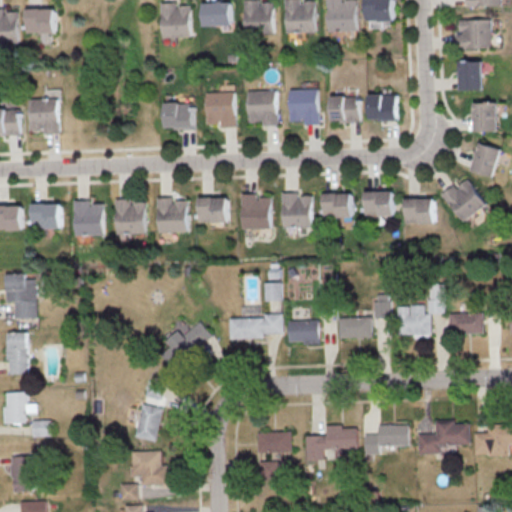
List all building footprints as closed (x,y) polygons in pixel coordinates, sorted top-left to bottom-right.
[(274,2),(260,2),(259,0),(245,0),(246,32),(275,32),(274,2)] [(315,0),(286,0),(287,31),(316,31),(315,0)] [(358,30),(357,0),(328,0),(329,31),(358,30)] [(396,19),(395,0),(366,0),(367,20),(396,19)] [(203,2),(204,25),(233,24),(232,1),(203,2)] [(192,36),(191,5),(176,5),(176,2),(162,2),(162,44),(177,44),(177,36),(192,36)] [(56,7),(27,8),(27,32),(56,32),(56,7)] [(0,42),(19,42),(17,11),(3,12),(3,8),(0,8),(0,42)] [(492,47),(491,18),(461,19),(461,33),(459,33),(459,48),(492,47)] [(460,61),(461,89),(483,89),(483,60),(460,61)] [(59,88),(43,88),(43,98),(30,98),(31,130),(45,129),(45,133),(60,133),(59,88)] [(290,88),(290,120),(305,119),(305,123),(320,123),(319,88),(290,88)] [(249,120),(264,120),(264,125),(278,125),(277,89),(248,90),(249,120)] [(207,91),(207,123),(222,122),(222,126),(236,126),(236,91),(207,91)] [(398,93),(370,94),(370,120),(399,119),(398,93)] [(361,121),(360,95),(331,96),(332,122),(361,121)] [(475,130),(499,130),(497,101),(474,102),(475,130)] [(195,128),(194,102),(166,102),(167,128),(195,128)] [(0,133),(21,134),(22,108),(0,107),(0,133)] [(502,148),(480,142),(472,169),(494,176),(502,148)] [(444,193),(463,220),(487,203),(468,176),(444,193)] [(395,190),(366,190),(366,215),(395,214),(395,190)] [(312,195),(299,195),(298,191),(283,192),(284,226),(313,225),(312,195)] [(325,216),(354,215),(353,191),(324,192),(325,216)] [(242,227),(271,228),(271,196),(257,196),(257,192),(242,192),(242,227)] [(173,196),(158,197),(159,232),(188,231),(187,199),(173,199),(173,196)] [(200,221),(229,220),(229,196),(200,197),(200,221)] [(435,197),(406,198),(407,223),(436,222),(435,197)] [(146,201),(132,201),(132,198),(116,198),(117,233),(146,232),(146,201)] [(105,234),(104,202),(90,202),(90,199),(75,199),(76,235),(105,234)] [(33,222),(48,222),(48,228),(63,228),(63,202),(33,202),(33,222)] [(0,229),(25,229),(24,204),(0,204),(0,229)] [(16,317),(38,317),(37,278),(27,278),(27,272),(7,273),(7,300),(16,300),(16,317)] [(282,281),(265,281),(266,300),(282,299),(282,281)] [(445,283),(429,283),(430,312),(446,312),(445,283)] [(392,317),(391,293),(376,293),(376,317),(392,317)] [(334,294),(319,294),(320,314),(334,314),(334,294)] [(432,312),(426,312),(426,304),(399,305),(400,335),(433,334),(432,312)] [(451,312),(451,333),(485,332),(485,311),(451,312)] [(231,316),(231,338),(265,337),(265,333),(285,332),(284,314),(231,316)] [(374,316),(341,317),(341,336),(374,336),(374,316)] [(290,319),(290,342),(321,341),(320,319),(290,319)] [(177,341),(189,355),(213,333),(200,320),(177,341)] [(29,372),(28,331),(9,331),(10,373),(29,372)] [(161,400),(166,385),(150,380),(145,394),(161,400)] [(27,412),(38,412),(38,402),(28,402),(28,391),(6,391),(6,422),(28,422),(27,412)] [(158,440),(162,406),(142,403),(137,437),(158,440)] [(419,433),(420,453),(441,452),(441,444),(449,444),(450,451),(457,451),(457,444),(471,443),(470,422),(456,422),(456,418),(437,419),(437,433),(419,433)] [(34,435),(52,435),(52,419),(33,419),(34,435)] [(475,432),(476,454),(510,453),(510,443),(511,442),(511,422),(489,423),(489,431),(475,432)] [(380,424),(380,432),(366,433),(366,454),(382,453),(381,445),(411,444),(410,423),(380,424)] [(307,434),(307,459),(325,459),(325,449),(334,448),(334,457),(351,456),(351,447),(359,447),(359,426),(345,427),(344,424),(328,424),(328,434),(307,434)] [(258,431),(259,451),(293,450),(292,430),(258,431)] [(168,463),(162,463),(162,449),(132,450),(133,475),(142,475),(142,484),(169,483),(168,463)] [(12,455),(13,490),(34,490),(33,454),(12,455)] [(262,460),(262,478),(279,478),(279,460),(262,460)] [(139,498),(138,482),(121,483),(122,499),(139,498)] [(21,500),(21,511),(46,511),(47,500),(21,500)]
